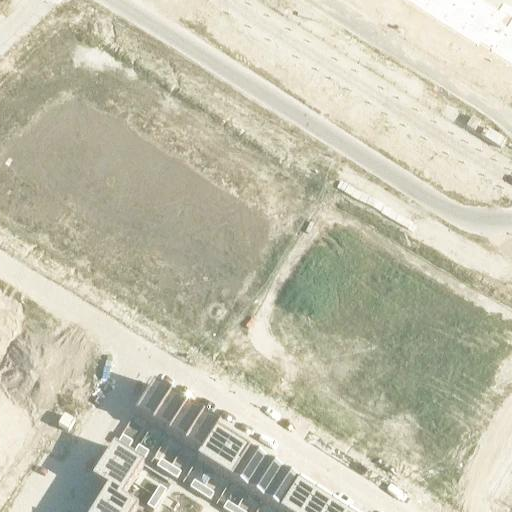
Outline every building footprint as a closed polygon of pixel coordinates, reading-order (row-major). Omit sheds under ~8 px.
[(511,0),(400,0),(411,6),(413,10),(418,11),(429,18),(432,22),(436,23),(447,30),(450,33),(454,34),(476,48),(479,45),(490,53),(489,55),(490,55),(491,55),(495,58),(495,59),(496,60),(496,59),(497,60),(506,66),(507,67),(507,66),(509,67),(511,68),(511,9),(503,4),(502,3),(497,11),(489,6),(479,0),(511,0)] [(60,30),(44,44),(43,44),(33,53),(61,84),(60,84),(68,93),(109,57),(116,47),(85,28),(85,27),(84,27),(83,27),(83,26),(82,26),(81,26),(80,26),(80,25),(79,25),(78,25),(77,25),(76,25),(75,25),(74,25),(73,25),(72,25),(71,25),(70,25),(69,25),(68,25),(68,26),(67,26),(66,26),(65,26),(65,27),(64,27),(63,27),(63,28),(62,28),(61,28),(61,29),(60,29),(60,30)] [(33,53),(17,67),(45,98),(60,84),(61,84),(33,53)] [(110,90),(109,91),(127,103),(140,82),(141,83),(150,68),(131,56),(127,63),(122,69),(118,76),(114,83),(110,90)] [(118,57),(114,64),(122,69),(127,63),(118,57)] [(114,64),(110,71),(118,76),(122,69),(114,64)] [(45,98),(17,67),(2,80),(29,112),(45,98)] [(110,71),(105,78),(114,83),(118,76),(110,71)] [(105,78),(101,84),(110,90),(114,83),(105,78)] [(119,115),(138,127),(159,94),(158,93),(165,82),(159,78),(152,90),(141,83),(140,82),(127,103),(119,115)] [(2,80),(0,81),(0,109),(14,125),(29,112),(2,80)] [(101,84),(97,91),(105,96),(109,91),(110,90),(101,84)] [(138,127),(156,138),(177,106),(176,105),(184,94),(178,90),(170,101),(159,94),(138,127)] [(97,91),(93,98),(101,103),(105,96),(97,91)] [(93,98),(88,105),(97,110),(101,103),(93,98)] [(156,138),(175,150),(195,117),(194,117),(202,105),(196,101),(189,113),(188,113),(188,108),(183,105),(179,106),(177,106),(156,138)] [(0,137),(14,125),(0,109),(0,137)] [(175,150),(193,162),(214,129),(213,128),(220,117),(214,113),(207,124),(195,117),(175,150)] [(70,115),(66,122),(76,129),(81,122),(70,115)] [(66,122),(62,129),(72,136),(76,129),(66,122)] [(193,162),(211,173),(232,140),(231,140),(238,128),(232,124),(225,136),(214,129),(193,162)] [(233,141),(232,140),(211,173),(230,185),(231,184),(231,183),(251,152),(250,152),(249,151),(257,140),(251,136),(243,148),(243,147),(242,143),(238,140),(233,141)] [(39,139),(35,146),(45,152),(49,146),(39,139)] [(95,139),(89,150),(95,154),(102,144),(95,139)] [(102,144),(95,154),(102,158),(109,148),(102,144)] [(35,146),(30,153),(41,159),(45,152),(35,146)] [(263,158),(251,150),(250,152),(251,152),(231,183),(231,184),(249,195),(270,162),(269,162),(277,150),(271,146),(263,158)] [(268,207),(288,174),(288,173),(295,162),(289,158),(282,170),(281,169),(281,164),(276,162),(272,163),(270,162),(249,195),(268,207)] [(65,161),(58,171),(65,176),(72,166),(65,161)] [(132,163),(125,173),(132,177),(138,167),(132,163)] [(22,165),(18,172),(28,179),(33,172),(22,165)] [(72,166),(65,176),(72,180),(79,170),(72,166)] [(138,167),(132,177),(139,181),(145,171),(138,167)] [(286,219),(307,186),(306,185),(313,173),(307,169),(299,181),(288,174),(268,207),(286,219)] [(18,172),(14,179),(24,186),(28,179),(18,172)] [(97,182),(91,192),(98,196),(104,186),(97,182)] [(104,186),(98,196),(104,201),(111,190),(104,186)] [(168,186),(161,196),(168,200),(175,190),(168,186)] [(4,231),(23,243),(29,233),(49,200),(49,199),(31,188),(4,231)] [(7,189),(3,196),(13,202),(18,196),(7,189)] [(175,190),(168,200),(175,205),(182,194),(175,190)] [(52,194),(49,199),(49,200),(29,233),(45,243),(69,205),(52,194)] [(3,196),(0,200),(0,203),(9,209),(13,202),(3,196)] [(130,202),(123,213),(130,217),(137,207),(130,202)] [(61,253),(86,216),(69,205),(45,243),(61,253)] [(137,207),(130,217),(137,221),(143,211),(137,207)] [(205,209),(198,219),(205,224),(212,213),(205,209)] [(212,213),(205,224),(212,228),(218,218),(212,213)] [(78,264),(102,226),(86,216),(61,253),(62,254),(65,258),(70,259),(78,264)] [(163,223),(156,233),(163,238),(169,228),(163,223)] [(94,274),(118,236),(102,226),(78,264),(94,274)] [(169,228),(163,238),(170,242),(176,232),(169,228)] [(242,232),(235,243),(242,247),(248,237),(242,232)] [(193,234),(187,244),(194,248),(200,238),(193,234)] [(110,284),(134,246),(118,236),(94,274),(95,274),(97,278),(102,279),(110,284)] [(248,237),(242,247),(249,251),(255,241),(248,237)] [(200,238),(194,248),(200,253),(207,242),(200,238)] [(151,257),(134,246),(110,284),(118,289),(121,293),(126,294),(127,295),(131,290),(130,290),(151,257)] [(220,250),(213,261),(220,265),(226,255),(220,250)] [(226,255),(220,265),(227,269),(233,259),(226,255)] [(164,266),(151,257),(130,290),(131,290),(143,298),(164,266)] [(240,263),(233,273),(240,278),(247,268),(240,263)] [(177,274),(164,266),(143,298),(157,307),(177,274)] [(262,281),(268,285),(275,275),(268,271),(262,281)] [(191,282),(177,274),(157,307),(170,315),(191,282)] [(268,285),(275,290),(282,280),(275,275),(268,285)] [(204,291),(191,282),(170,315),(183,323),(204,291)] [(292,300),(299,305),(305,295),(298,290),(292,300)] [(217,299),(204,291),(183,323),(196,332),(217,299)] [(299,305),(306,309),(312,299),(305,295),(299,305)] [(231,308),(217,299),(196,332),(210,340),(231,308)] [(247,320),(231,310),(207,346),(223,356),(247,320)] [(323,320),(330,325),(337,314),(330,310),(323,320)] [(330,325),(337,329),(344,319),(337,314),(330,325)] [(247,320),(223,356),(239,366),(262,330),(247,320)] [(251,374),(254,376),(277,339),(262,330),(239,366),(240,367),(241,367),(244,370),(245,370),(246,370),(246,371),(247,371),(250,373),(250,374),(251,374)] [(356,341),(363,345),(369,335),(362,331),(356,341)] [(363,345),(370,350),(376,339),(369,335),(363,345)] [(277,339),(254,376),(255,376),(255,377),(256,377),(260,379),(259,379),(260,380),(261,380),(262,381),(269,385),(295,344),(294,343),(291,348),(277,339)] [(288,390),(312,354),(295,344),(269,385),(270,386),(273,381),(275,382),(276,387),(282,386),(288,390)] [(388,362),(395,366),(402,356),(395,351),(388,362)] [(328,364),(312,354),(288,390),(291,392),(292,398),(298,396),(305,401),(328,364)] [(395,366),(402,370),(408,360),(402,356),(395,366)] [(344,375),(328,364),(305,401),(307,402),(309,408),(314,407),(321,411),(344,375)] [(421,382),(427,386),(434,376),(427,372),(421,382)] [(360,385),(344,375),(321,411),(324,413),(325,418),(330,417),(337,421),(360,385)] [(427,386),(434,391),(441,381),(434,376),(427,386)] [(376,395),(360,385),(337,421),(340,423),(341,428),(346,427),(353,431),(349,436),(350,437),(376,395)] [(444,397),(451,401),(457,391),(450,386),(444,397)] [(153,387),(134,417),(151,428),(170,398),(153,387)] [(350,437),(366,447),(389,411),(374,401),(377,396),(376,395),(350,437)] [(170,398),(151,428),(167,438),(186,408),(170,398)] [(186,408),(167,438),(183,448),(202,418),(186,408)] [(366,447),(383,457),(406,421),(389,411),(366,447)] [(202,418),(183,448),(199,459),(200,459),(216,434),(219,429),(202,418)] [(391,477),(392,478),(422,431),(406,421),(383,457),(398,467),(391,477)] [(392,478),(409,488),(432,452),(416,442),(423,432),(422,431),(392,478)] [(199,459),(196,463),(213,474),(232,444),(231,443),(225,439),(225,440),(216,434),(200,459),(199,459)] [(121,438),(117,444),(127,451),(131,444),(121,438)] [(232,444),(213,474),(230,485),(249,455),(247,454),(247,453),(241,450),(240,449),(238,446),(233,445),(232,444)] [(138,448),(133,455),(144,461),(148,455),(138,448)] [(104,464),(102,466),(132,485),(143,468),(113,449),(112,452),(111,452),(108,457),(108,458),(106,460),(104,464)] [(249,455),(230,485),(246,495),(265,465),(264,464),(258,460),(258,461),(256,459),(251,456),(249,455)] [(160,463),(156,469),(166,476),(170,469),(160,463)] [(265,465),(246,495),(262,506),(281,476),(280,475),(274,471),(272,470),(272,469),(268,467),(267,467),(265,465)] [(94,480),(91,483),(107,493),(121,502),(122,502),(132,485),(102,466),(101,468),(97,474),(98,474),(96,476),(93,480),(94,480)] [(170,469),(166,476),(176,482),(180,475),(170,469)] [(281,476),(262,506),(272,511),(281,511),(298,486),(296,485),(290,481),(288,480),(284,477),(281,476)] [(193,484),(189,490),(199,497),(203,490),(193,484)] [(298,486),(281,511),(304,511),(315,497),(313,496),(307,492),(306,491),(307,491),(304,487),(299,487),(298,486)] [(159,488),(152,498),(159,503),(165,493),(159,488)] [(203,490),(199,497),(209,503),(213,496),(203,490)] [(98,507),(96,510),(99,511),(136,511),(137,511),(122,502),(121,502),(107,493),(105,495),(102,501),(100,503),(98,507)] [(315,497),(304,511),(327,511),(331,507),(329,506),(324,502),(323,502),(321,501),(317,498),(315,497)] [(152,498),(146,508),(152,511),(153,511),(159,503),(152,498)]
